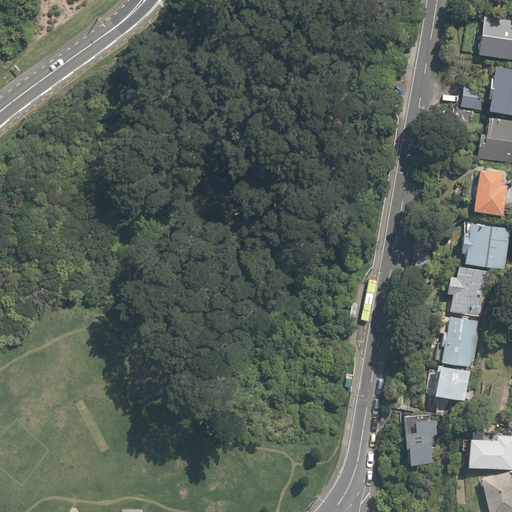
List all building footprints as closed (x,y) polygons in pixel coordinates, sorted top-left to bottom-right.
[(487,15),(478,14),(475,55),(511,57),(511,17),(499,17),(498,24),(487,23),(487,15)] [(511,66),(488,62),(484,87),(463,83),(459,103),(511,112),(511,66)] [(511,118),(478,116),(474,156),(511,160),(511,118)] [(498,184),(499,168),(472,166),(469,211),(500,213),(503,184),(498,184)] [(507,226),(462,220),(461,230),(455,229),(452,250),(457,251),(456,260),(502,266),(507,226)] [(481,276),(476,275),(477,266),(452,262),(450,276),(441,275),(440,288),(451,289),(449,309),(470,313),(473,292),(479,293),(481,276)] [(429,362),(464,366),(469,316),(443,313),(439,350),(431,349),(429,362)] [(464,366),(429,362),(426,394),(460,398),(464,366)] [(412,430),(398,431),(399,461),(424,461),(424,437),(432,437),(431,417),(411,417),(412,430)] [(511,434),(462,432),(460,465),(510,468),(511,434)] [(511,501),(505,470),(476,476),(483,511),(500,511),(511,509),(511,501)]
